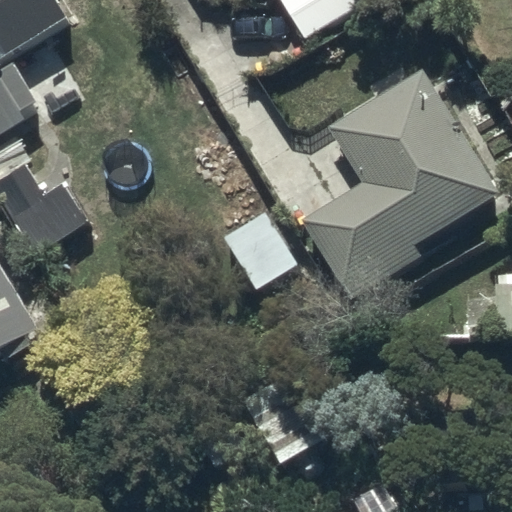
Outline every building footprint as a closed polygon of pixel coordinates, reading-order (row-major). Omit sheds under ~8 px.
[(0,0),(0,141),(24,127),(0,87),(0,65),(62,29),(44,0),(0,0)] [(303,119),(305,120),(316,122),(318,122),(320,121),(322,121),(324,120),(326,119),(328,118),(329,117),(331,116),(333,114),(334,113),(335,111),(336,109),(337,107),(338,105),(339,103),(339,101),(339,99),(339,97),(339,95),(339,93),(338,91),(337,89),(337,87),(335,85),(334,83),(333,81),(331,80),(330,79),(328,77),(326,76),(324,75),(322,75),(320,74),(318,74),(316,73),(314,73),(312,74),(310,74),(308,74),(306,75),(304,76),(302,77),(300,78),(299,80),(297,81),(296,83),(295,84),(293,86),(293,88),(292,90),(291,92),(291,94),(291,96),(291,98),(291,101),(291,103),(292,105),(292,107),(293,109),(294,111),(295,112),(297,114),(298,115),(300,117),(302,118),(303,119)] [(424,75),(328,138),(362,189),(303,228),(351,302),(506,200),(424,75)] [(0,355),(34,335),(0,280),(0,355)] [(511,284),(495,285),(495,304),(467,305),(468,320),(425,321),(426,338),(511,335),(511,284)] [(84,346),(42,372),(108,477),(150,451),(84,346)]
